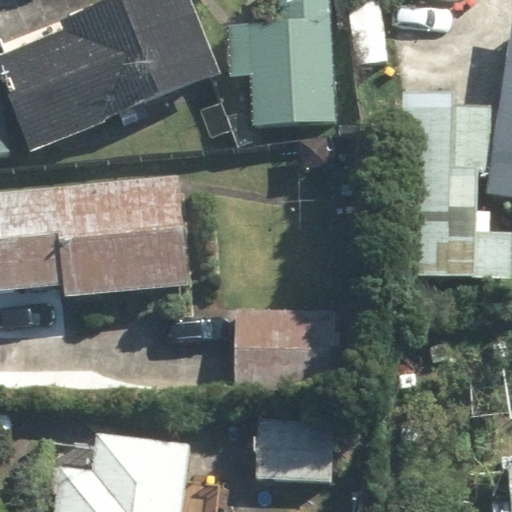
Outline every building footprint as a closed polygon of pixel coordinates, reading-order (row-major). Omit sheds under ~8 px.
[(0,169),(20,168),(218,89),(181,0),(133,0),(0,54),(0,58),(3,66),(0,66),(0,169)] [(334,131),(328,0),(270,0),(272,32),(224,34),(226,90),(251,89),(253,134),(334,131)] [(430,0),(445,19),(470,0),(430,0)] [(424,6),(347,5),(346,50),(423,52),(424,6)] [(486,240),(488,209),(511,211),(511,27),(503,27),(497,94),(465,91),(464,103),(408,98),(390,288),(507,299),(511,242),(486,240)] [(179,190),(0,201),(0,299),(56,296),(57,310),(186,301),(179,190)] [(335,317),(231,314),(228,394),(333,397),(335,317)] [(340,425),(253,419),(248,489),(336,494),(340,425)] [(174,511),(180,455),(61,442),(53,511),(174,511)]
